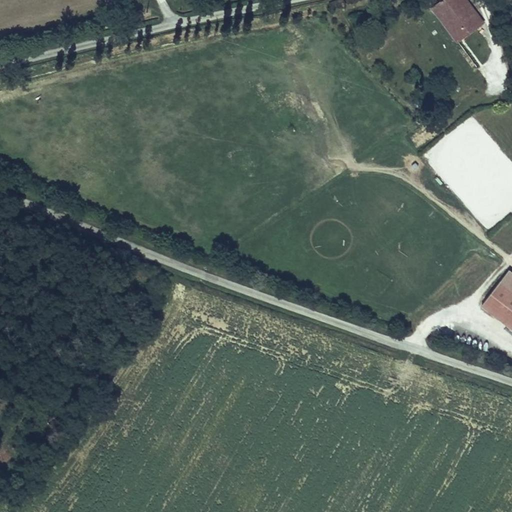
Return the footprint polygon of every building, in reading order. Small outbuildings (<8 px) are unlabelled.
[(451,22),(470,8),(464,0),(442,0),(438,3),(451,22)] [(445,27),(451,22),(438,3),(431,8),(445,27)] [(445,27),(453,37),(477,18),(470,8),(451,22),(445,27)] [(487,231),(511,209),(511,161),(472,115),(423,157),(487,231)] [(511,273),(509,272),(482,307),(511,330),(511,273)]
